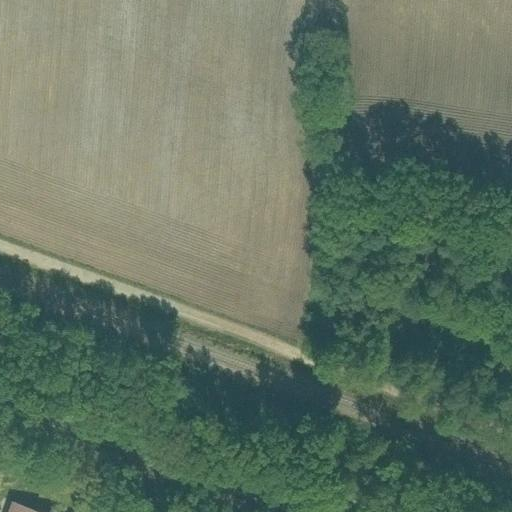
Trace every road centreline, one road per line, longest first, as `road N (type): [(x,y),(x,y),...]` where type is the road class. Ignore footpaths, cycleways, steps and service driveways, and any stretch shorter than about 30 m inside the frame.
road 1 (track): [(0,243),(511,428)]
road 2 (primary): [(380,511),(0,381)]
